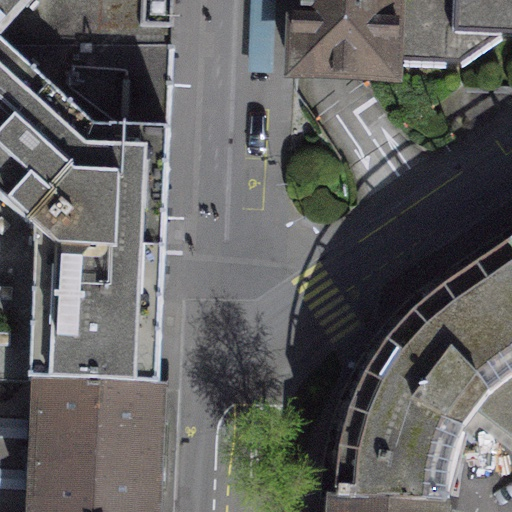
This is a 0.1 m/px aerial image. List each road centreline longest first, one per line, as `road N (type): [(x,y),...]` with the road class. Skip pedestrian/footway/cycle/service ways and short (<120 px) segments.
road 1 (residential): [(241,0),(231,374)]
road 2 (residential): [(511,165),(284,322),(231,374)]
road 3 (residential): [(231,374),(225,511)]
